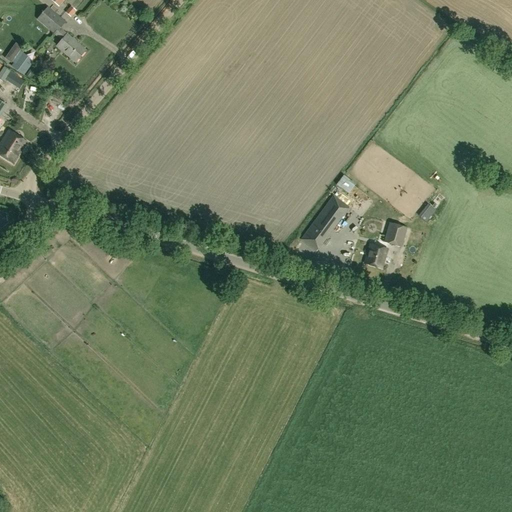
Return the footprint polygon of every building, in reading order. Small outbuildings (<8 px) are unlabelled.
[(73,15),(79,8),(74,4),(68,10),(73,15)] [(57,47),(75,62),(85,50),(60,28),(65,22),(49,7),(38,19),(62,41),(57,47)] [(0,73),(0,80),(6,84),(13,73),(4,67),(0,73)] [(0,156),(14,165),(27,143),(9,131),(0,145),(0,156)] [(340,181),(343,188),(354,183),(350,176),(340,181)] [(351,208),(336,197),(304,240),(319,251),(351,208)] [(401,247),(406,228),(389,223),(384,242),(401,247)] [(382,268),(387,249),(369,245),(364,264),(382,268)]
